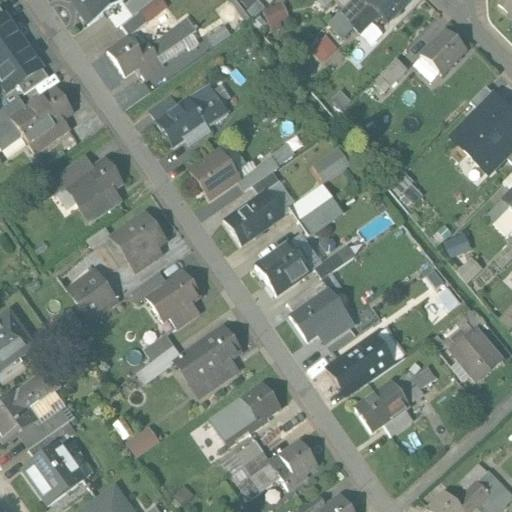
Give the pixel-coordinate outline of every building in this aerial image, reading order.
[(120,0),(75,0),(82,10),(78,13),(88,28),(123,4),(120,0)] [(337,0),(337,1),(335,0),(334,0),(332,3),(341,12),(353,0),(337,0)] [(353,0),(341,12),(337,16),(348,27),(368,8),(366,6),(371,1),(370,0),(353,0)] [(371,0),(371,1),(366,6),(368,8),(378,19),(387,27),(412,2),(410,0),(371,0)] [(511,0),(504,0),(499,9),(511,18),(511,0)] [(368,8),(348,27),(355,34),(369,19),(373,24),(378,19),(368,8)] [(144,27),(135,16),(119,30),(127,40),(128,41),(129,40),(144,27)] [(0,60),(23,45),(5,19),(0,22),(0,60)] [(444,34),(420,59),(441,80),(465,55),(444,34)] [(172,36),(154,48),(156,50),(153,53),(158,61),(179,47),(172,36)] [(127,40),(107,54),(125,80),(137,72),(145,83),(165,70),(158,61),(153,53),(147,45),(137,52),(129,40),(128,41),(127,40)] [(17,88),(41,71),(23,45),(0,60),(0,86),(6,95),(17,88)] [(395,63),(372,86),(383,96),(405,74),(395,63)] [(47,81),(41,71),(17,88),(24,97),(47,81)] [(24,109),(8,121),(13,128),(34,157),(69,133),(62,122),(72,115),(54,89),(24,109)] [(207,90),(185,103),(175,110),(175,111),(154,125),(172,151),(183,143),(186,146),(191,143),(192,143),(207,133),(206,131),(226,119),(207,90)] [(470,106),(478,114),(494,99),(485,90),(470,106)] [(511,116),(494,99),(451,141),(488,178),(505,161),(511,153),(511,116)] [(19,101),(0,113),(0,137),(13,128),(8,121),(24,109),(19,101)] [(168,101),(147,115),(154,125),(175,111),(175,110),(168,101)] [(312,170),(323,186),(348,168),(337,152),(312,170)] [(217,157),(189,176),(209,205),(236,186),(237,186),(236,184),(217,157)] [(85,160),(51,184),(60,196),(65,192),(64,191),(92,171),(85,160)] [(92,171),(64,191),(65,192),(90,227),(119,207),(111,197),(123,189),(104,162),(92,171)] [(268,162),(236,184),(237,186),(236,186),(243,196),(270,177),(276,173),(268,162)] [(270,177),(251,190),(258,201),(266,196),(267,197),(279,189),(270,177)] [(289,211),(299,225),(332,203),(322,189),(289,211)] [(511,193),(501,205),(510,213),(511,215),(511,193)] [(258,201),(224,224),(242,250),(284,222),(267,197),(266,196),(258,201)] [(332,203),(299,225),(309,240),(342,218),(332,203)] [(501,205),(487,220),(496,228),(510,213),(501,205)] [(143,219),(111,242),(121,255),(122,254),(137,276),(156,263),(150,254),(161,246),(143,219)] [(288,246),(254,271),(275,301),(310,277),(288,246)] [(345,251),(314,273),(321,283),(352,261),(345,251)] [(117,305),(95,274),(67,294),(89,325),(117,305)] [(162,290),(168,286),(161,275),(131,296),(139,306),(144,302),(162,290)] [(168,286),(162,290),(171,303),(180,316),(192,307),(200,302),(182,276),(168,286)] [(160,310),(171,303),(162,290),(144,302),(162,327),(168,323),(160,310)] [(311,292),(288,308),(294,317),(311,305),(311,306),(318,302),(311,292)] [(171,303),(160,310),(168,323),(171,326),(176,322),(175,320),(180,316),(171,303)] [(311,306),(311,305),(294,317),(290,320),(308,346),(320,338),(326,346),(345,333),(341,327),(351,320),(340,305),(320,319),(311,306)] [(180,316),(175,320),(176,322),(171,326),(176,334),(200,318),(192,307),(180,316)] [(71,329),(81,323),(73,309),(62,315),(71,329)] [(9,317),(0,322),(0,367),(7,362),(11,367),(33,352),(9,317)] [(222,332),(180,360),(181,361),(181,362),(175,366),(193,391),(204,383),(212,394),(237,376),(229,365),(240,358),(222,332)] [(500,364),(474,333),(449,355),(475,386),(500,364)] [(373,342),(329,373),(341,391),(357,380),(385,360),(373,342)] [(173,350),(136,377),(144,388),(175,366),(181,361),(180,360),(173,350)] [(385,360),(357,380),(364,389),(392,370),(385,360)] [(424,373),(410,383),(419,395),(433,385),(424,373)] [(13,397),(0,406),(0,445),(3,449),(34,427),(26,415),(53,396),(41,379),(14,399),(13,397)] [(390,386),(353,412),(371,437),(407,412),(390,386)] [(260,389),(215,419),(235,447),(253,435),(252,433),(278,415),(260,389)] [(59,416),(23,442),(31,453),(60,432),(67,427),(59,416)] [(134,460),(157,443),(146,428),(123,444),(134,460)] [(31,453),(27,456),(34,466),(57,449),(67,442),(60,432),(31,453)] [(254,443),(236,456),(244,468),(262,455),(254,443)] [(299,445),(279,460),(287,472),(297,485),(317,471),(299,445)] [(34,466),(22,474),(48,510),(83,485),(57,449),(34,466)] [(287,472),(277,480),(287,494),(293,490),(292,489),(297,485),(287,472)] [(129,511),(115,492),(86,511),(129,511)] [(443,496),(427,511),(458,511),(454,508),(443,496)] [(476,511),(464,499),(454,508),(458,511),(476,511)] [(345,511),(338,501),(322,511),(345,511)]
